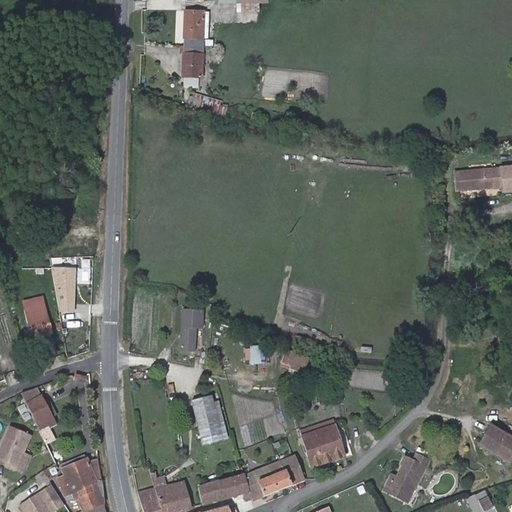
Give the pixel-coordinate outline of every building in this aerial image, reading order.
[(194,7),(174,6),(171,78),(192,79),(194,7)] [(188,107),(226,116),(229,103),(191,94),(188,107)] [(502,186),(500,167),(454,172),(456,191),(502,186)] [(26,249),(22,237),(0,243),(0,251),(2,257),(26,249)] [(161,341),(166,289),(136,287),(134,301),(147,302),(146,311),(145,311),(143,335),(152,336),(151,340),(161,341)] [(52,334),(42,296),(23,301),(29,329),(36,327),(38,337),(52,334)] [(182,309),(179,352),(196,353),(197,339),(203,339),(205,311),(182,309)] [(299,385),(309,358),(289,350),(285,359),(293,362),(286,380),(299,385)] [(348,387),(386,390),(388,372),(349,369),(348,387)] [(43,396),(38,386),(21,393),(26,404),(43,396)] [(37,425),(53,416),(48,405),(43,396),(26,404),(37,425)] [(213,402),(211,396),(192,401),(204,445),(228,439),(219,401),(213,402)] [(58,414),(52,403),(48,405),(53,416),(58,414)] [(41,432),(57,423),(53,416),(37,425),(41,432)] [(511,458),(511,436),(491,424),(479,444),(495,454),(497,451),(500,454),(499,456),(510,462),(511,458)] [(345,456),(334,425),(302,435),(313,466),(345,456)] [(23,453),(29,436),(9,429),(3,444),(6,445),(0,460),(0,461),(11,466),(10,469),(23,474),(30,456),(23,453)] [(0,461),(0,460),(6,445),(3,444),(0,451),(0,464),(10,469),(11,466),(0,461)] [(428,460),(417,454),(414,460),(406,456),(401,464),(404,465),(397,477),(395,481),(389,478),(383,489),(407,501),(428,460)] [(64,468),(86,458),(85,455),(62,465),(64,468)] [(296,456),(255,472),(245,476),(252,499),(252,500),(305,478),(296,456)] [(57,478),(65,495),(98,482),(96,476),(90,461),(89,457),(86,458),(64,468),(63,468),(65,474),(57,478)] [(100,475),(98,459),(90,461),(96,476),(100,475)] [(245,476),(255,472),(252,464),(242,467),(244,473),(245,476)] [(40,487),(50,481),(44,472),(35,478),(40,487)] [(245,476),(244,473),(220,480),(225,498),(244,493),(246,501),(252,499),(245,476)] [(161,511),(174,511),(179,511),(192,507),(185,481),(167,486),(164,477),(153,479),(156,490),(161,511)] [(225,498),(220,480),(198,487),(202,504),(225,498)] [(55,511),(65,506),(59,497),(52,485),(22,504),(27,511),(55,511)] [(161,511),(156,490),(146,492),(151,511),(161,511)] [(151,511),(146,492),(139,494),(143,511),(151,511)] [(486,511),(492,510),(485,499),(477,503),(481,511),(486,511)]
